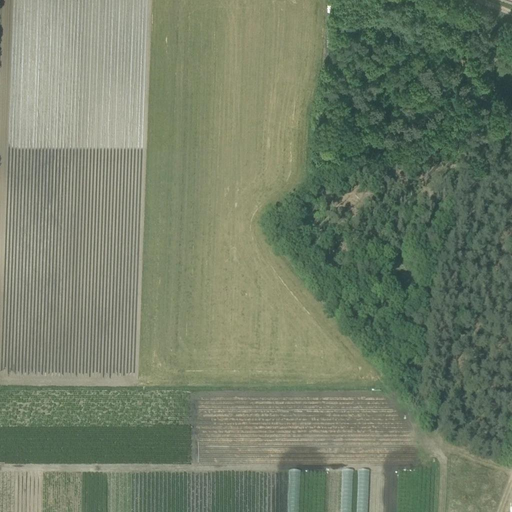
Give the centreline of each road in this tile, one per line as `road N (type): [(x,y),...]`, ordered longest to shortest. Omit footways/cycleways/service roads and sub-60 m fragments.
road 1 (track): [(489,6),(487,87),(436,511)]
road 2 (track): [(314,180),(511,72)]
